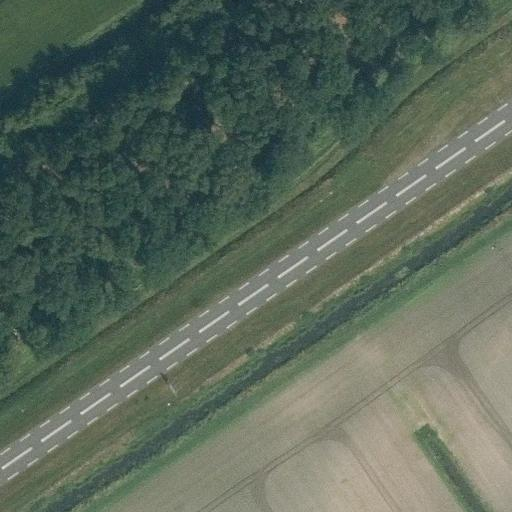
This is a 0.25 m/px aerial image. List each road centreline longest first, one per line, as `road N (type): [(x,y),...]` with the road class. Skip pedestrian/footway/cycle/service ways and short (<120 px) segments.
road 1 (track): [(503,0),(415,54),(344,137),(0,384)]
road 2 (primary): [(0,470),(511,116)]
